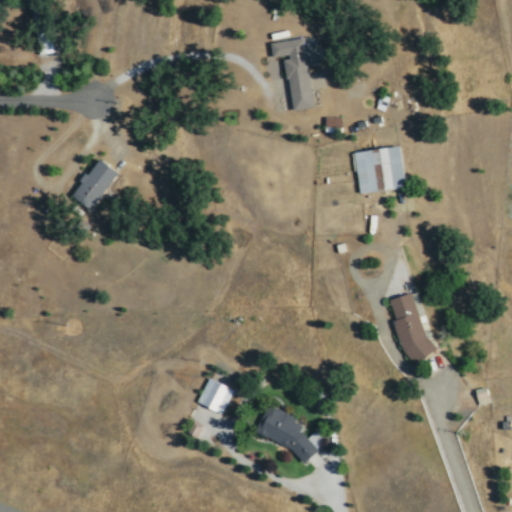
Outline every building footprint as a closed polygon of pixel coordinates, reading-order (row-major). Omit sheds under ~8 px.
[(50,52),(43,7),(42,7),(41,0),(29,2),(36,54),(50,52)] [(311,107),(305,62),(313,61),(312,51),(303,52),(301,38),(268,42),(270,58),(283,56),(290,110),(311,107)] [(352,150),(356,192),(402,187),(398,145),(352,150)] [(117,173),(95,158),(69,196),(90,211),(117,173)] [(387,299),(392,319),(405,361),(433,353),(416,291),(387,299)] [(195,403),(221,413),(231,388),(205,378),(195,403)] [(489,402),(485,387),(473,390),(476,405),(489,402)] [(286,447),(302,463),(316,449),(298,431),(300,427),(285,413),(269,406),(262,413),(258,421),(251,429),(255,433),(286,447)]
